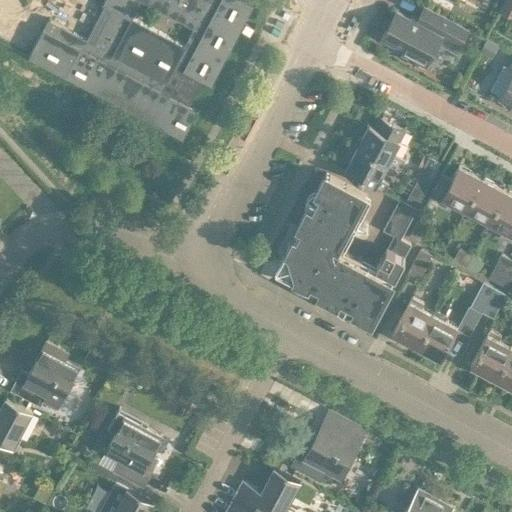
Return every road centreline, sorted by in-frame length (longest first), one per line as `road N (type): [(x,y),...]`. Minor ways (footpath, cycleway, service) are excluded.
road 1 (residential): [(511,455),(285,334)]
road 2 (residential): [(206,267),(208,229),(308,38)]
road 3 (residential): [(0,282),(26,246),(74,229),(206,267)]
road 4 (residential): [(511,147),(308,38)]
road 5 (residential): [(193,511),(285,334)]
